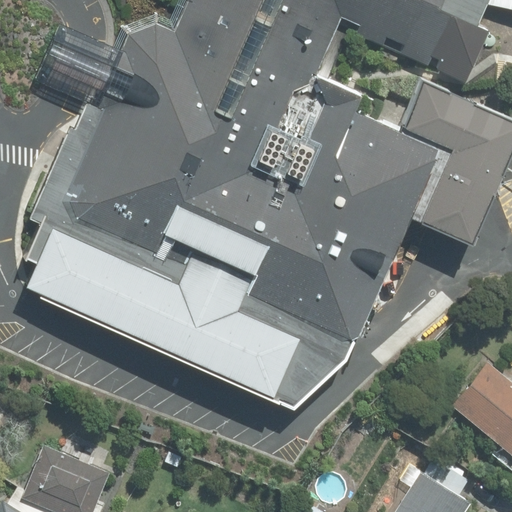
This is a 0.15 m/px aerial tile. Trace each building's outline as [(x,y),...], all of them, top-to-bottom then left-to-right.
[(456,85),(493,0),(181,0),(167,28),(149,27),(122,36),(119,42),(96,100),(63,183),(58,205),(65,223),(44,214),(25,276),(291,400),(344,352),(350,328),(406,207),(467,233),(505,134),(409,88),(386,136),(337,115),(341,103),(302,85),(304,81),(333,92),(344,71),(317,60),(335,20),(352,27),(348,36),(376,46),(378,39),(398,48),(394,55),(419,67),(422,59),(432,64),(429,72),(456,85)] [(96,100),(119,42),(58,17),(34,74),(49,81),(96,100)] [(0,347),(17,330),(4,317),(0,321),(0,347)] [(34,327),(12,365),(50,387),(53,382),(68,390),(87,357),(34,327)] [(511,383),(488,364),(453,406),(497,442),(489,451),(511,469),(511,383)] [(54,511),(57,511),(92,511),(109,473),(44,447),(26,491),(23,497),(54,511)] [(424,475),(458,496),(467,480),(434,459),(424,475)] [(397,511),(465,511),(470,504),(458,496),(424,475),(422,473),(397,511)] [(18,487),(7,505),(18,511),(53,511),(54,511),(23,497),(26,491),(18,487)] [(18,511),(7,505),(3,503),(0,507),(0,511),(18,511)]
